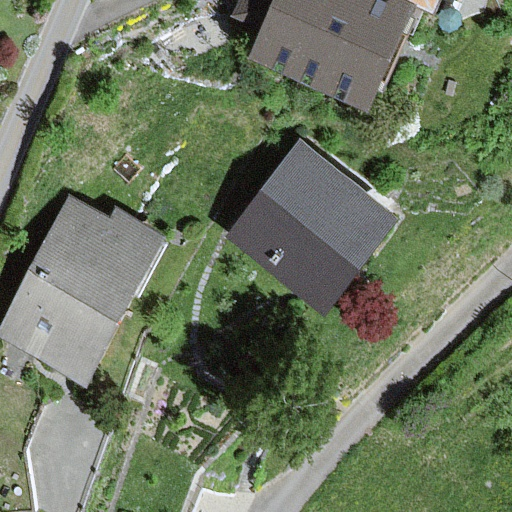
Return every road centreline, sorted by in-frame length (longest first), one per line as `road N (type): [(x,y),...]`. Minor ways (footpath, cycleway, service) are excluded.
road 1 (residential): [(278,511),(368,409),(511,270)]
road 2 (residential): [(0,174),(74,0)]
